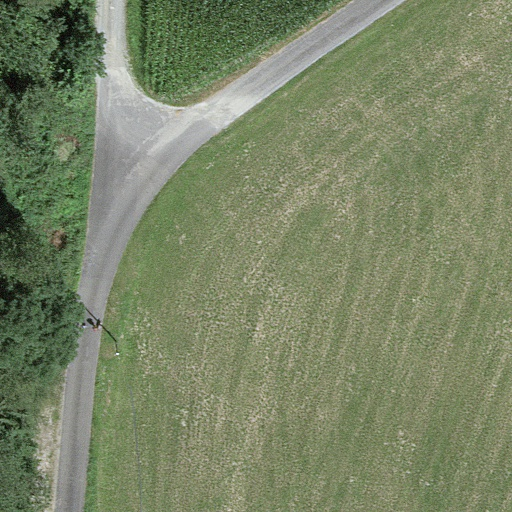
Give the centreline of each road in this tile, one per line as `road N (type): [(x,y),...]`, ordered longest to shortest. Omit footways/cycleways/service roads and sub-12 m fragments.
road 1 (residential): [(384,0),(104,189),(71,511)]
road 2 (track): [(104,189),(111,0)]
